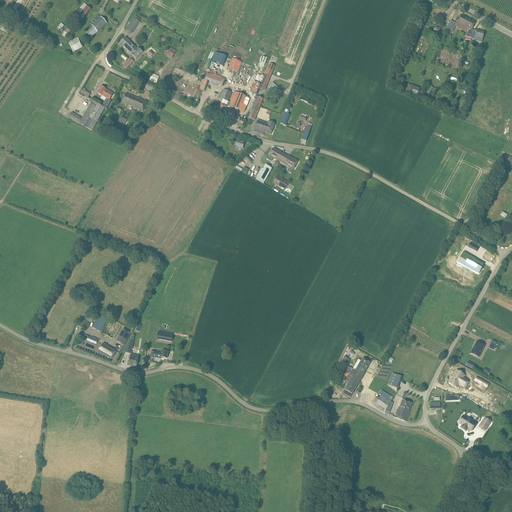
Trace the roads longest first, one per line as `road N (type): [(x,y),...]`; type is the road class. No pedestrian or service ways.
road 1 (unclassified): [(506,254),(347,161),(228,128),(111,71),(104,53),(135,0)]
road 2 (unclassified): [(427,422),(407,426),(347,402),(260,411),(203,372),(172,367),(138,375),(0,326)]
road 3 (unclassified): [(427,422),(427,393),(506,254)]
